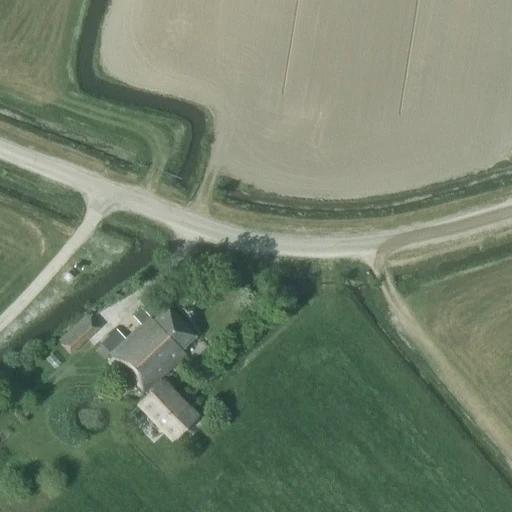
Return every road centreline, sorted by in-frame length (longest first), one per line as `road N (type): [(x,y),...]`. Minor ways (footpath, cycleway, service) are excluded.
road 1 (tertiary): [(107,192),(227,235),(314,249),(396,241),(511,209)]
road 2 (unclassified): [(0,325),(83,234),(107,192)]
